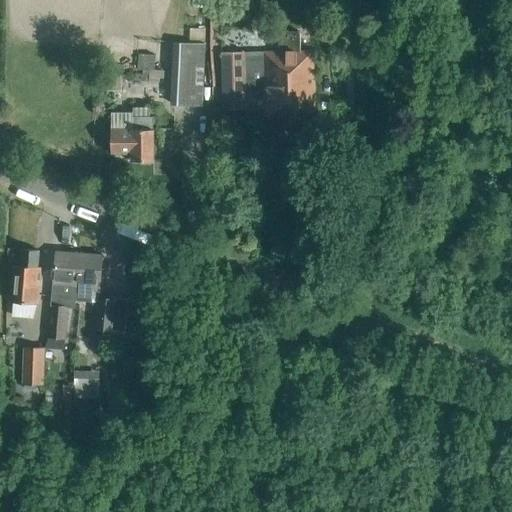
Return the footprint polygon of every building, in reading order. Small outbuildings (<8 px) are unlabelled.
[(202,107),(205,43),(172,42),(169,106),(192,106),(202,107)] [(315,115),(313,51),(220,52),(222,110),(264,110),(264,117),(283,116),(283,127),(300,126),(300,116),(315,115)] [(164,69),(154,68),(155,53),(137,53),(136,77),(164,78),(164,69)] [(132,112),(111,112),(111,138),(107,142),(111,146),(111,154),(131,154),(131,162),(153,161),(153,130),(152,130),(152,117),(150,117),(149,109),(132,109),(132,112)] [(37,268),(39,251),(21,250),(20,267),(13,266),(12,280),(15,280),(13,302),(37,304),(40,268),(37,268)] [(74,304),(79,254),(56,252),(49,337),(45,348),(64,350),(64,338),(67,307),(75,308),(75,304),(74,304)] [(74,304),(75,304),(75,301),(91,302),(92,289),(99,290),(102,256),(79,254),(74,304)] [(113,331),(116,299),(98,298),(95,330),(113,331)] [(43,385),(44,348),(22,348),(21,385),(43,385)] [(99,399),(99,371),(73,371),(73,379),(74,379),(74,399),(99,399)] [(62,400),(73,400),(72,383),(61,383),(62,400)]
